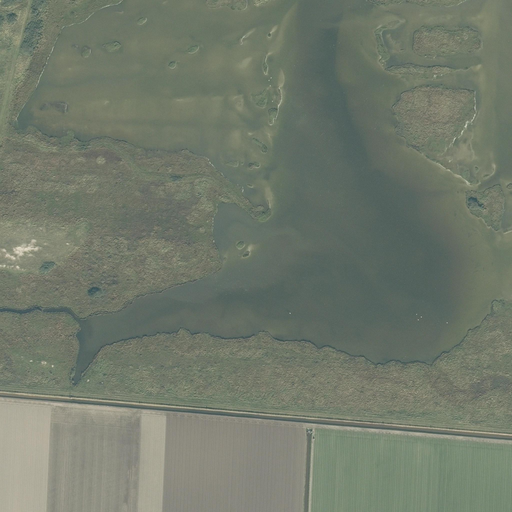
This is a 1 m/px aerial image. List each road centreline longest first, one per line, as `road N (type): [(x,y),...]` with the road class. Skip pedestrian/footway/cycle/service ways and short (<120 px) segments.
road 1 (track): [(511,442),(0,399)]
road 2 (track): [(511,429),(0,387)]
road 3 (track): [(0,128),(28,1)]
